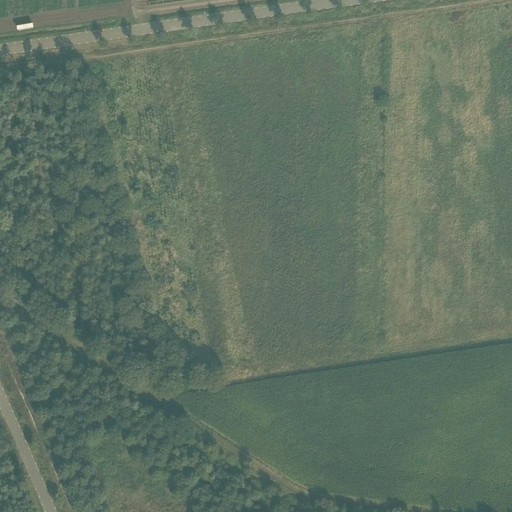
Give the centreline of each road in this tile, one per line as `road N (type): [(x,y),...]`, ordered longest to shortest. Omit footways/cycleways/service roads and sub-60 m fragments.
road 1 (unclassified): [(0,49),(324,0)]
road 2 (track): [(256,459),(97,352)]
road 3 (track): [(388,511),(318,495),(256,459)]
road 4 (unclassified): [(0,395),(49,511)]
